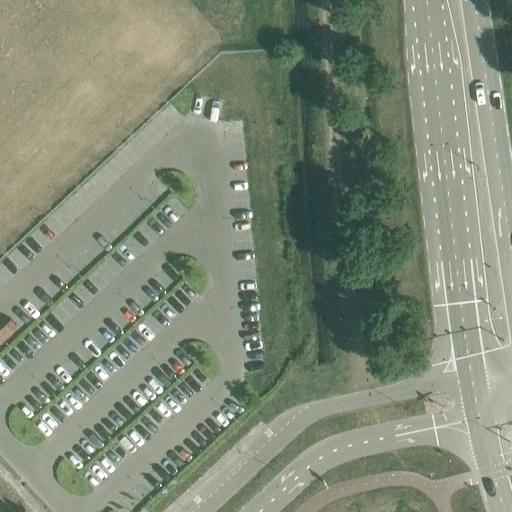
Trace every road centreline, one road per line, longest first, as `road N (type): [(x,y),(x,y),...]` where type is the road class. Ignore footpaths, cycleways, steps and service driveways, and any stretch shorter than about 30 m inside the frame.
road 1 (track): [(320,0),(345,302),(360,378),(282,413),(253,0)]
road 2 (secondary): [(421,0),(470,375)]
road 3 (secondary): [(511,245),(475,0)]
